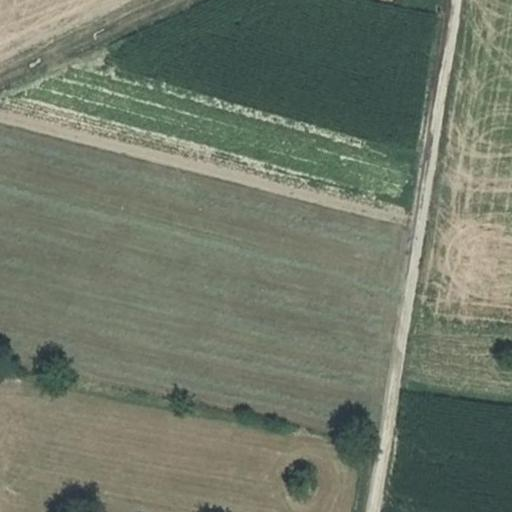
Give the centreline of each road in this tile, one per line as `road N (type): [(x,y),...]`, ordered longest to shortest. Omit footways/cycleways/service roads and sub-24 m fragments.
road 1 (track): [(370,511),(455,0)]
road 2 (track): [(169,0),(0,78)]
